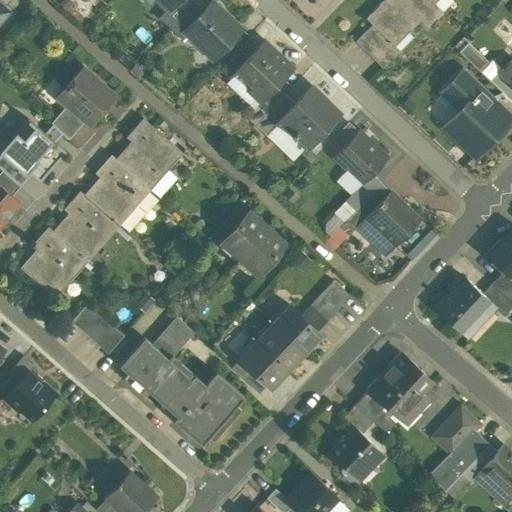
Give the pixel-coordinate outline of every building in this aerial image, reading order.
[(158,0),(168,9),(169,10),(179,0),(158,0)] [(186,0),(179,0),(169,10),(168,9),(159,18),(169,28),(170,28),(191,5),(192,5),(186,0)] [(434,4),(430,0),(384,0),(367,18),(373,25),(383,34),(391,42),(416,15),(428,27),(442,12),(434,4)] [(211,1),(200,13),(203,17),(191,30),(204,43),(200,47),(212,59),(240,29),(211,1)] [(0,5),(0,21),(8,12),(0,5)] [(191,5),(170,28),(182,39),(191,30),(203,17),(200,13),(191,5)] [(373,25),(356,42),(366,51),(383,34),(373,25)] [(383,34),(366,51),(374,60),(392,42),(391,42),(383,34)] [(293,70),(263,41),(238,68),(236,70),(252,85),(248,90),(260,102),(261,103),(277,86),(293,70)] [(392,42),(374,60),(383,68),(400,51),(392,42)] [(490,62),(468,42),(458,52),(480,73),(490,62)] [(511,59),(500,73),(511,84),(511,59)] [(238,68),(229,60),(219,71),(227,78),(236,70),(238,68)] [(84,68),(66,88),(63,89),(58,94),(59,100),(66,106),(67,105),(85,121),(88,123),(101,108),(106,108),(111,102),(111,98),(114,94),(84,68)] [(494,100),(463,71),(444,91),(463,109),(443,130),(473,158),(504,125),(492,113),(499,105),(494,100)] [(277,86),(261,103),(260,102),(246,117),(255,126),(285,95),(277,86)] [(340,114),(311,87),(295,103),(280,119),(281,120),(294,132),(291,136),(306,150),(340,114)] [(511,124),(511,102),(501,92),(494,100),(499,105),(492,113),(504,125),(508,128),(511,124)] [(295,103),(285,95),(255,126),(266,136),(281,120),(280,119),(295,103)] [(66,106),(51,123),(53,124),(63,133),(70,139),(85,121),(67,105),(66,106)] [(45,133),(28,118),(0,150),(0,152),(1,154),(17,166),(18,165),(30,175),(31,174),(40,182),(66,152),(55,142),(45,133)] [(183,154),(143,119),(127,137),(131,141),(115,159),(151,190),(183,154)] [(53,124),(45,133),(55,142),(63,133),(53,124)] [(387,157),(356,129),(333,155),(362,182),(363,183),(372,173),(387,157)] [(17,166),(1,154),(0,155),(0,168),(2,171),(19,187),(30,175),(18,165),(17,166)] [(115,159),(111,155),(95,173),(100,177),(84,196),(119,226),(151,190),(115,159)] [(19,187),(2,171),(0,173),(0,184),(12,195),(19,187)] [(362,182),(345,200),(354,209),(366,197),(380,181),(372,173),(363,183),(362,182)] [(0,184),(0,222),(19,201),(12,195),(0,184)] [(374,205),(364,217),(394,246),(419,219),(389,190),(374,205)] [(84,196),(79,192),(64,209),(68,213),(52,231),(87,262),(88,263),(119,226),(84,196)] [(354,209),(345,219),(355,228),(364,217),(374,205),(366,197),(354,209)] [(250,212),(223,242),(241,258),(268,228),(250,212)] [(52,231),(48,228),(33,246),(37,249),(21,268),(55,298),(87,262),(52,231)] [(268,228),(241,258),(259,274),(286,243),(268,228)] [(511,230),(501,243),(498,241),(486,254),(504,271),(511,278),(511,275),(511,230)] [(504,271),(491,284),(511,303),(511,278),(504,271)] [(482,294),(466,279),(448,298),(445,296),(434,308),(460,332),(488,302),(489,301),(482,294)] [(350,297),(333,280),(325,289),(342,305),(350,297)] [(511,305),(511,303),(491,284),(482,294),(489,301),(488,302),(497,310),(503,316),(511,305)] [(342,305),(325,289),(317,298),(334,314),(342,305)] [(334,314),(317,298),(308,307),(326,323),(334,314)] [(488,302),(460,332),(468,340),(497,310),(488,302)] [(96,312),(87,304),(71,322),(80,330),(96,312)] [(300,315),(290,305),(273,323),(303,352),(320,334),(318,332),(300,315)] [(326,323),(308,307),(300,315),(318,332),(326,323)] [(96,312),(80,330),(89,338),(105,320),(96,312)] [(193,332),(176,316),(123,377),(140,392),(144,387),(173,356),(193,332)] [(105,320),(89,338),(99,346),(114,328),(105,320)] [(303,352),(273,323),(256,341),(287,370),(303,352)] [(114,328),(99,346),(108,354),(124,336),(114,328)] [(287,370),(256,341),(240,358),(251,368),(268,384),(271,387),(287,370)] [(401,353),(370,387),(383,398),(382,399),(395,412),(406,421),(427,399),(414,387),(425,375),(401,353)] [(173,356),(144,387),(176,416),(172,420),(201,445),(244,397),(215,371),(204,384),(173,356)] [(23,357),(8,373),(17,381),(26,371),(27,372),(33,365),(23,357)] [(268,384),(251,368),(242,377),(259,394),(268,384)] [(27,372),(26,371),(17,381),(2,398),(18,412),(21,409),(32,419),(55,393),(41,381),(39,383),(27,372)] [(383,398),(370,387),(354,405),(372,422),(385,434),(395,423),(389,418),(395,412),(382,399),(383,398)] [(372,422),(354,405),(343,417),(354,427),(355,426),(362,433),(372,422)] [(480,425),(461,407),(432,437),(450,454),(450,455),(474,430),(475,430),(480,425)] [(354,427),(328,454),(357,482),(384,454),(362,433),(355,426),(354,427)] [(475,430),(474,430),(450,455),(450,454),(429,475),(445,490),(465,469),(488,444),(475,430)] [(488,444),(465,469),(475,478),(483,469),(482,468),(497,452),(488,444)] [(511,454),(503,446),(497,452),(482,468),(483,469),(511,495),(511,454)] [(142,511),(156,497),(129,471),(105,497),(106,499),(120,511),(142,511)] [(312,472),(286,499),(292,505),(299,511),(323,511),(338,497),(312,472)] [(286,499),(275,488),(266,498),(280,511),(285,511),(292,505),(286,499)] [(120,511),(106,499),(95,510),(97,511),(120,511)]
